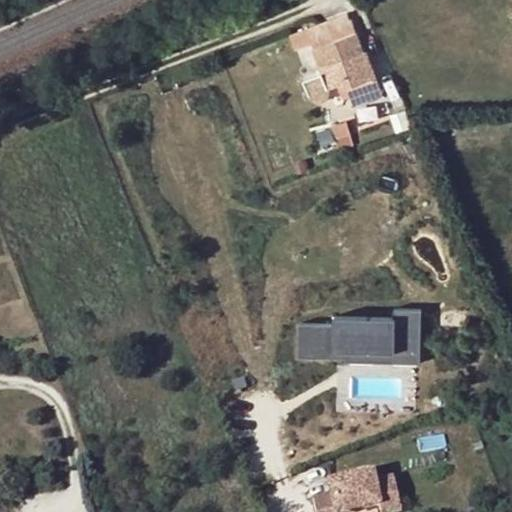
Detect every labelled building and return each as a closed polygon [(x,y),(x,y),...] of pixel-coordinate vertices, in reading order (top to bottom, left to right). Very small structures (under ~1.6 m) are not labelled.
[(348,22),(345,15),(306,30),(322,72),(304,79),(312,100),(315,101),(318,102),(321,103),(323,103),(331,99),(341,95),(343,98),(349,96),(352,103),(381,93),(365,50),(363,51),(351,21),(348,22)] [(301,32),(306,30),(304,24),(288,30),(295,49),(307,44),(301,32)] [(335,140),(349,134),(345,122),(330,128),(335,140)] [(425,370),(425,320),(399,320),(399,325),(339,325),(340,335),(312,335),(312,367),(357,367),(357,370),(425,370)] [(332,495),(313,499),(315,511),(351,511),(379,506),(380,511),(400,511),(401,511),(393,478),(375,482),(373,473),(329,483),(332,495)]
